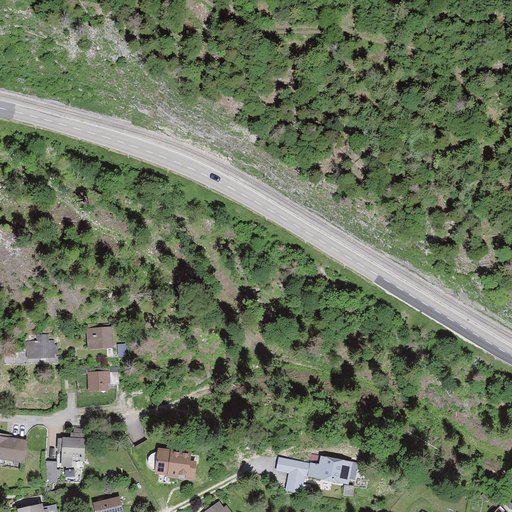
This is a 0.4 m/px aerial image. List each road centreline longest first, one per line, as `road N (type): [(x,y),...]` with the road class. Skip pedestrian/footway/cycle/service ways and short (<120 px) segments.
road 1 (secondary): [(511,355),(211,177),(0,108)]
road 2 (track): [(511,65),(462,69),(360,34),(260,27),(209,0)]
road 3 (residential): [(0,420),(123,410)]
